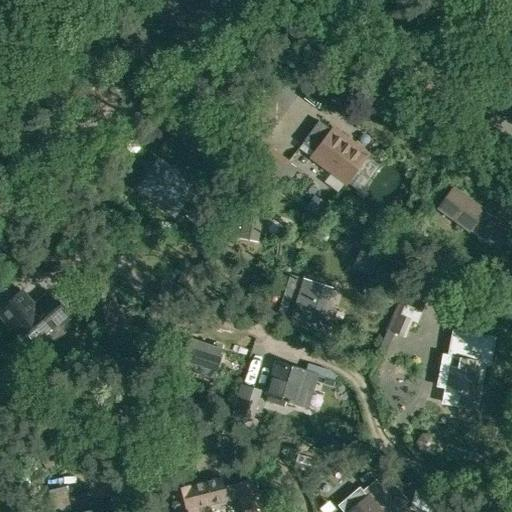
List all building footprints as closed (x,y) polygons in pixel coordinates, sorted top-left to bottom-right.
[(201,0),(162,0),(156,11),(185,28),(201,0)] [(242,61),(219,71),(224,83),(247,73),(242,61)] [(346,94),(339,88),(333,96),(340,102),(341,100),(346,104),(350,99),(345,95),(346,94)] [(276,94),(251,92),(249,123),(274,124),(276,94)] [(198,122),(186,139),(199,147),(210,130),(198,122)] [(317,125),(300,148),(313,157),(310,162),(346,187),(367,158),(331,132),(330,134),(317,125)] [(289,161),(270,146),(257,163),(277,178),(289,161)] [(209,148),(203,156),(207,166),(217,167),(223,159),(219,149),(209,148)] [(170,169),(158,159),(136,189),(174,216),(198,184),(173,165),(170,169)] [(501,240),(510,228),(452,189),(439,207),(485,238),(489,232),(501,240)] [(314,195),(304,209),(320,220),(330,206),(314,195)] [(247,196),(240,237),(258,240),(265,199),(247,196)] [(76,270),(75,250),(41,252),(41,259),(44,270),(76,270)] [(186,263),(177,283),(193,289),(202,270),(186,263)] [(501,286),(498,267),(479,272),(483,290),(501,286)] [(83,297),(87,297),(92,326),(121,322),(113,271),(84,276),(84,280),(80,281),(83,297)] [(275,321),(288,326),(286,329),(317,338),(333,287),(304,278),(304,279),(291,275),(275,321)] [(0,314),(30,351),(71,316),(51,293),(34,307),(21,292),(0,309),(0,314)] [(452,355),(444,354),(442,366),(446,367),(445,372),(441,372),(439,385),(446,386),(444,402),(475,408),(479,384),(475,383),(479,361),(486,362),(491,336),(456,330),(452,355)] [(223,348),(215,345),(212,351),(199,347),(200,344),(192,342),(182,373),(212,383),(223,348)] [(316,376),(306,372),(278,363),(268,394),(268,395),(266,401),(285,407),(287,401),(306,407),(316,376)] [(228,421),(249,427),(261,389),(240,382),(228,421)] [(126,396),(106,391),(103,405),(122,410),(126,396)] [(422,432),(416,441),(421,451),(433,451),(438,442),(433,433),(422,432)] [(319,474),(321,463),(298,455),(295,465),(319,474)] [(242,511),(282,511),(276,485),(259,489),(256,476),(235,481),(237,489),(226,492),(223,480),(169,493),(173,511),(201,511),(200,507),(239,498),(242,511)] [(394,511),(409,500),(392,480),(383,487),(376,479),(363,490),(370,498),(353,511),(394,511)]
